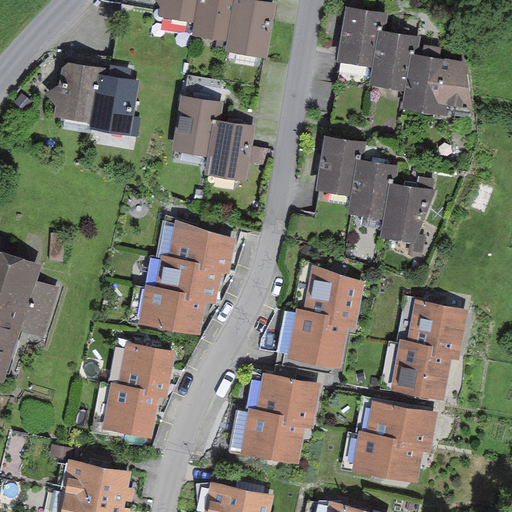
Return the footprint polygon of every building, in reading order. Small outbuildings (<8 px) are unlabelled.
[(156,0),(160,5),(159,16),(193,22),(196,0),(156,0)] [(234,0),(196,0),(193,22),(191,32),(227,39),(234,0)] [(267,57),(276,2),(262,0),(234,0),(227,39),(225,50),(267,57)] [(381,13),(346,7),(337,59),(371,66),(378,28),(381,13)] [(412,49),(416,35),(378,28),(371,66),(368,82),(405,89),(412,49)] [(402,105),(429,110),(432,95),(463,100),(470,59),(412,49),(405,89),(402,105)] [(95,64),(63,61),(57,113),(89,117),(94,73),(95,64)] [(129,130),(135,78),(94,73),(89,117),(88,125),(129,130)] [(213,101),(176,95),(168,148),(204,154),(210,119),(213,101)] [(201,170),(240,176),(249,125),(210,119),(204,154),(201,170)] [(359,142),(324,137),(317,188),(352,192),(357,157),(359,142)] [(389,179),(391,162),(357,157),(352,192),(349,212),(383,217),(389,179)] [(410,238),(434,186),(389,179),(383,217),(381,235),(410,238)] [(232,233),(172,220),(165,251),(219,261),(226,263),(232,233)] [(201,294),(213,296),(219,261),(165,251),(155,249),(149,285),(201,294)] [(37,261),(0,250),(0,380),(1,381),(16,327),(39,333),(53,282),(33,277),(37,261)] [(360,275),(304,268),(298,312),(341,318),(354,319),(360,275)] [(129,323),(195,333),(201,294),(149,285),(135,283),(129,323)] [(459,298),(407,289),(399,336),(438,342),(451,344),(459,298)] [(290,311),(284,355),(334,362),(341,318),(298,312),(290,311)] [(390,334),(382,377),(431,385),(438,342),(399,336),(390,334)] [(167,347),(118,339),(111,381),(150,388),(160,389),(167,347)] [(316,377),(260,366),(251,409),(300,419),(307,420),(316,377)] [(99,424),(143,431),(150,388),(111,381),(106,381),(99,424)] [(424,401),(369,392),(363,433),(403,439),(417,442),(424,401)] [(243,408),(236,446),(293,457),(300,419),(251,409),(243,408)] [(363,433),(347,430),(340,470),(396,480),(403,439),(363,433)] [(71,459),(64,496),(121,508),(128,470),(71,459)] [(209,483),(202,511),(267,511),(271,497),(209,483)] [(64,496),(60,511),(119,511),(121,508),(64,496)] [(366,511),(327,502),(324,511),(366,511)]
